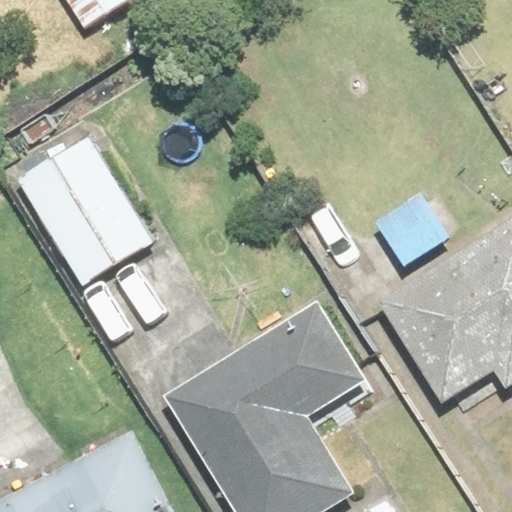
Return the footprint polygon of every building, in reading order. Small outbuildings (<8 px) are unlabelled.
[(148,0),(76,0),(116,54),(163,20),(148,0)] [(106,142),(28,187),(90,293),(167,247),(106,142)] [(441,196),(386,228),(417,281),(472,249),(441,196)] [(511,386),(511,231),(397,307),(464,408),(507,379),(511,386)] [(323,427),(383,388),(328,304),(183,397),(257,511),(351,511),(370,500),(323,427)] [(185,511),(148,438),(1,511),(185,511)]
